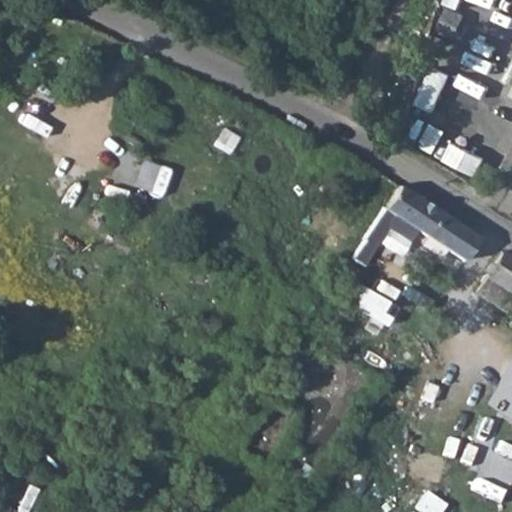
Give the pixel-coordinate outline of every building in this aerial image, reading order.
[(447,0),(434,26),(456,36),(468,11),(447,0)] [(419,101),(436,109),(454,73),(436,65),(419,101)] [(437,153),(472,171),(479,157),(444,139),(437,153)] [(394,215),(460,258),(476,237),(397,186),(359,238),(371,245),(394,215)] [(511,317),(511,261),(499,252),(472,290),(511,317)] [(341,295),(382,320),(393,302),(352,277),(341,295)]
